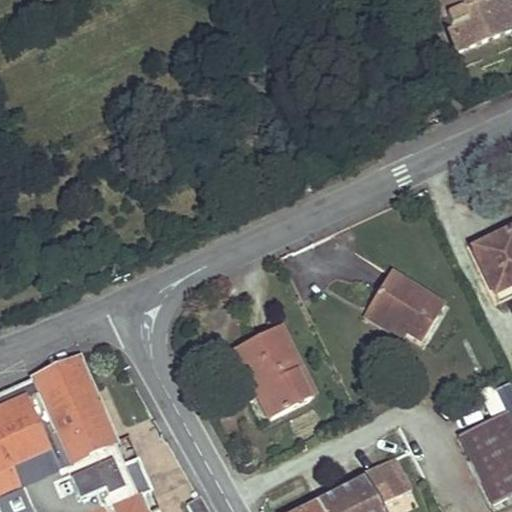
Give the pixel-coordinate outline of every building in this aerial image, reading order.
[(435,0),(457,55),(511,34),(511,33),(498,0),(435,0)] [(511,288),(511,230),(472,251),(494,297),(511,288)] [(445,308),(390,274),(367,311),(405,335),(421,345),(445,308)] [(511,298),(511,288),(494,297),(498,305),(511,298)] [(405,335),(367,311),(363,318),(400,342),(405,335)] [(304,376),(281,329),(235,352),(252,387),(259,384),(276,420),(310,404),(298,379),(304,376)] [(125,468),(76,360),(36,378),(37,381),(0,396),(0,511),(144,511),(139,500),(153,494),(139,462),(125,468)] [(298,379),(310,404),(315,401),(304,376),(298,379)] [(252,387),(245,390),(252,406),(259,402),(270,423),(276,420),(259,384),(252,387)] [(511,496),(511,435),(502,416),(458,439),(491,507),(511,496)] [(359,475),(362,480),(314,505),(317,511),(378,511),(376,506),(408,488),(391,457),(359,475)] [(189,511),(207,511),(196,493),(192,496),(196,502),(187,507),(189,511)]
